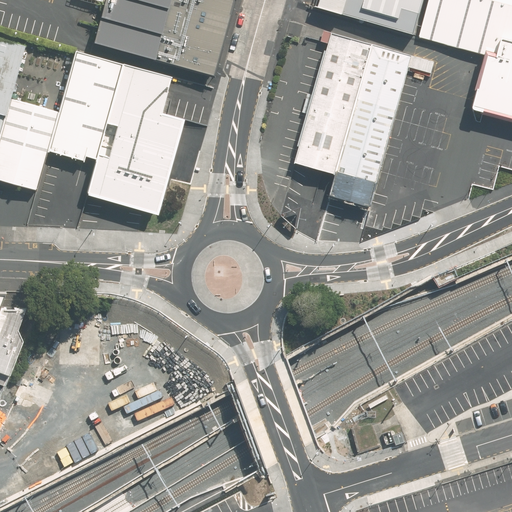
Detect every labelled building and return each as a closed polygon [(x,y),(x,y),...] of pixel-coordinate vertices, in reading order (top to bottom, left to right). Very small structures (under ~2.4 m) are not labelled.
[(104,0),(93,42),(212,74),(231,0),(104,0)] [(318,0),(317,6),(414,33),(423,0),(318,0)] [(511,0),(429,0),(419,37),(487,56),(497,58),(502,37),(511,40),(511,0)] [(332,33),(295,163),(335,174),(371,43),(332,33)] [(511,40),(502,37),(497,58),(487,56),(473,109),(511,120),(511,40)] [(0,132),(5,115),(10,97),(24,45),(0,38),(0,132)] [(413,55),(371,43),(335,174),(329,195),(370,206),(409,66),(413,55)] [(95,158),(122,61),(76,49),(59,110),(48,151),(81,161),(83,155),(95,158)] [(409,66),(432,73),(435,61),(413,55),(409,66)] [(156,212),(182,118),(161,112),(171,76),(122,61),(95,158),(85,193),(156,212)] [(0,132),(0,179),(37,189),(48,151),(59,110),(10,97),(5,115),(0,132)] [(397,394),(394,396),(397,402),(374,416),(380,425),(424,398),(422,395),(435,387),(425,370),(394,389),(397,394)] [(371,417),(359,422),(369,447),(381,442),(371,417)] [(399,423),(387,428),(393,446),(406,442),(399,423)]
